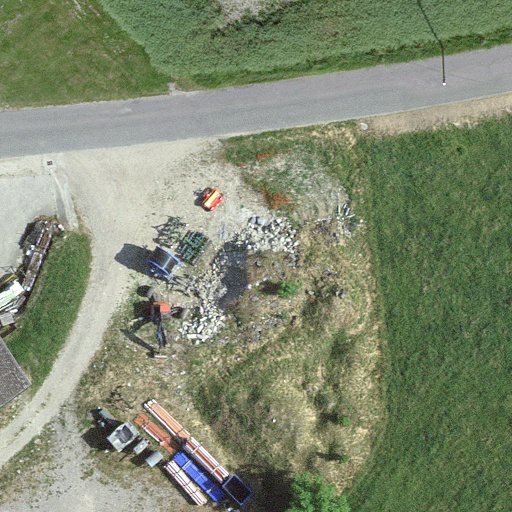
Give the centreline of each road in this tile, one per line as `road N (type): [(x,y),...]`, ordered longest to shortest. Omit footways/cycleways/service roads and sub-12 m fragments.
road 1 (tertiary): [(0,137),(232,113),(511,68)]
road 2 (track): [(96,131),(111,252),(97,304),(79,358),(0,446)]
